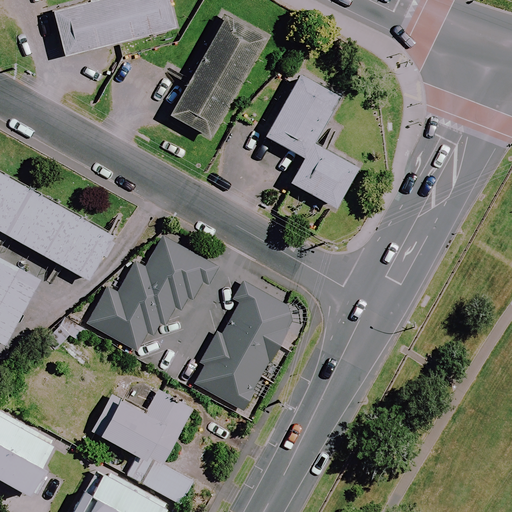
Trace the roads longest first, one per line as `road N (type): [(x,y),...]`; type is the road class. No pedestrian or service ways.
road 1 (residential): [(0,95),(371,298)]
road 2 (secondary): [(502,51),(371,298)]
road 3 (secondary): [(371,298),(261,511)]
road 4 (secondary): [(502,51),(388,0)]
